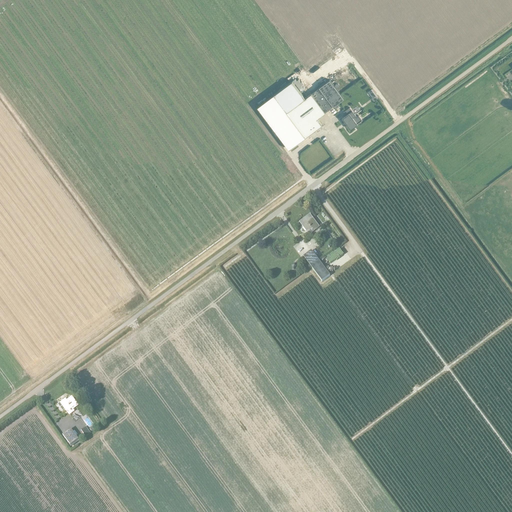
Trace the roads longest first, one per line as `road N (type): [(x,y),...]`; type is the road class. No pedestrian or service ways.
road 1 (unclassified): [(511,45),(0,419)]
road 2 (track): [(511,454),(315,188)]
